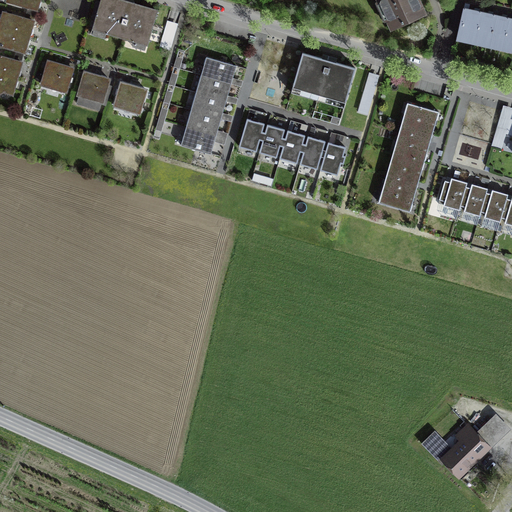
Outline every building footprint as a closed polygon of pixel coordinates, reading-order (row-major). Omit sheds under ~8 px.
[(38,0),(9,0),(9,2),(36,10),(38,0)] [(157,11),(119,0),(102,0),(95,26),(105,29),(105,31),(135,40),(136,38),(148,41),(157,11)] [(378,0),(392,29),(425,14),(418,0),(378,0)] [(471,11),(463,9),(457,39),(511,50),(511,19),(501,17),(486,14),(471,11)] [(5,13),(0,28),(0,44),(25,53),(28,41),(33,25),(34,22),(5,13)] [(355,68),(302,53),(293,85),(346,100),(355,68)] [(0,56),(0,90),(12,94),(16,82),(20,67),(21,63),(0,56)] [(236,66),(206,57),(181,145),(211,153),(214,144),(219,127),(224,109),(229,91),(233,78),(236,66)] [(72,69),(47,62),(41,82),(66,89),(72,69)] [(110,80),(85,72),(78,93),(103,101),(110,80)] [(145,90),(121,83),(115,104),(139,111),(145,90)] [(407,103),(379,202),(410,211),(417,185),(431,137),(439,112),(407,103)] [(328,142),(326,149),(325,149),(323,148),(325,141),(308,136),(306,144),(304,143),(303,143),(305,135),(287,130),(285,138),(284,138),(282,137),(284,129),(267,124),(265,132),(264,132),(262,131),(264,123),(247,118),(239,146),(256,151),(260,139),(263,140),(259,152),(277,157),(280,145),(283,146),(280,158),(297,163),(300,151),(303,152),(300,164),(317,169),(321,155),(324,156),(320,170),(338,175),(341,163),(343,163),(345,156),(343,155),(345,147),(328,142)] [(469,185),(449,179),(445,178),(438,203),(511,224),(511,197),(510,196),(490,191),(469,185)] [(477,437),(486,446),(487,447),(507,428),(497,418),(477,437)] [(486,446),(477,437),(466,426),(457,435),(464,442),(454,451),(435,432),(424,444),(442,463),(446,459),(459,473),(486,446)]
